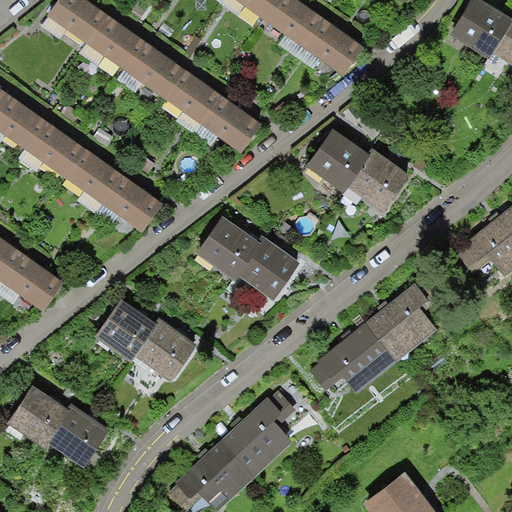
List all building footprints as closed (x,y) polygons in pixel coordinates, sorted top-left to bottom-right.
[(85,0),(58,0),(49,12),(88,39),(106,14),(85,0)] [(242,0),(267,17),(278,0),(242,0)] [(300,2),(296,0),(278,0),(267,17),(305,44),(323,18),(300,2)] [(478,0),(471,0),(453,29),(455,30),(455,29),(471,39),(471,40),(490,52),(494,45),(510,19),(487,5),(478,0)] [(122,26),(106,14),(88,39),(126,66),(144,41),(122,26)] [(511,16),(510,19),(494,45),(511,55),(510,56),(511,57),(511,16)] [(336,28),(323,18),(305,44),(343,71),(361,45),(336,28)] [(160,53),(144,41),(126,66),(164,93),(182,68),(160,53)] [(197,78),(182,68),(164,93),(203,120),(221,95),(197,78)] [(22,104),(7,93),(0,103),(0,126),(27,146),(45,121),(22,104)] [(236,106),(221,95),(203,120),(241,147),(259,122),(236,106)] [(60,131),(45,121),(27,146),(65,173),(83,148),(60,131)] [(332,130),(310,161),(311,162),(312,161),(327,171),(326,172),(345,186),(350,179),(367,154),(345,139),(332,130)] [(100,159),(83,148),(65,173),(104,200),(122,175),(100,159)] [(367,154),(350,179),(366,190),(365,191),(385,205),(406,174),(384,158),(371,149),(367,154)] [(138,186),(122,175),(104,200),(142,227),(160,202),(138,186)] [(467,243),(468,244),(458,252),(462,258),(472,250),(478,258),(487,250),(503,270),(511,262),(511,206),(494,221),(467,243)] [(235,273),(240,267),(257,242),(235,226),(222,217),(200,248),(201,249),(202,248),(217,259),(216,260),(235,273)] [(0,237),(0,275),(5,279),(23,253),(0,237)] [(275,293),(297,261),(275,246),(261,237),(257,242),(240,267),(256,278),(255,279),(275,293)] [(37,264),(23,253),(5,279),(43,306),(61,280),(37,264)] [(395,357),(434,325),(418,306),(427,299),(421,291),(430,283),(426,278),(416,285),(415,284),(382,311),(367,322),(395,357)] [(114,341),(113,342),(132,355),(137,349),(154,324),(132,308),(120,300),(98,331),(99,332),(100,331),(114,341)] [(154,324),(137,349),(153,360),(152,361),(172,374),(194,343),(173,329),(158,318),(154,324)] [(395,357),(367,322),(347,338),(319,360),(321,362),(311,370),(315,375),(325,367),(331,375),(340,368),(356,387),(395,357)] [(26,428),(45,441),(49,435),(66,409),(44,395),(31,386),(10,418),(11,419),(12,418),(27,427),(26,428)] [(223,439),(253,472),(289,438),(272,419),(280,412),(274,404),(283,396),(279,391),(269,399),(268,398),(238,425),(223,439)] [(85,414),(70,404),(66,409),(49,435),(66,445),(65,447),(85,460),(106,428),(85,414)] [(253,472),(223,439),(204,457),(178,481),(179,482),(170,491),(174,496),(183,487),(190,495),(199,487),(216,505),(253,472)] [(423,511),(415,501),(413,499),(419,494),(403,473),(368,500),(376,511),(423,511)]
